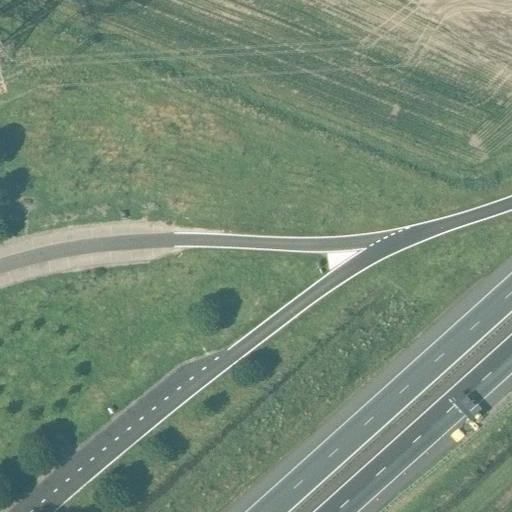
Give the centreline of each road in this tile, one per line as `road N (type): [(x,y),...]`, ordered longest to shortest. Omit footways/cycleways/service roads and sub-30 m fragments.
road 1 (track): [(511,155),(475,170),(441,165),(34,0)]
road 2 (motorway): [(511,292),(267,511)]
road 3 (motorway): [(335,511),(511,353)]
